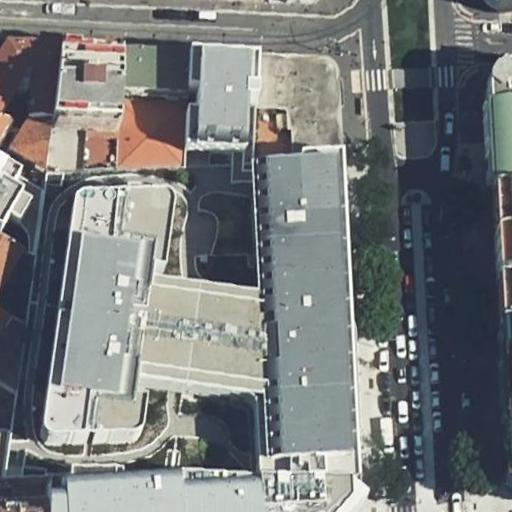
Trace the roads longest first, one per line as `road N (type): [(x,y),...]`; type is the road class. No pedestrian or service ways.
road 1 (secondary): [(370,9),(410,511)]
road 2 (secondary): [(456,511),(442,174),(445,38)]
road 3 (residential): [(370,9),(338,26),(0,10)]
